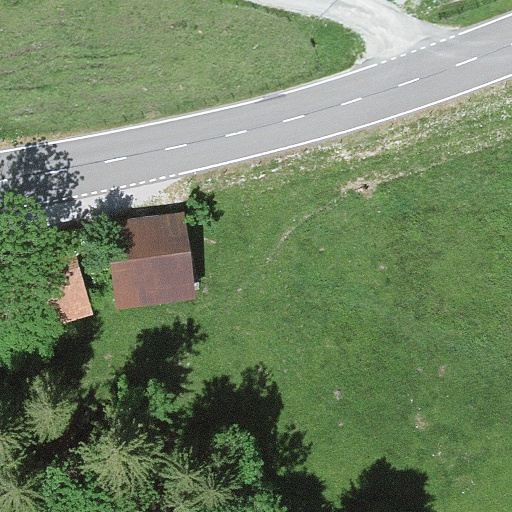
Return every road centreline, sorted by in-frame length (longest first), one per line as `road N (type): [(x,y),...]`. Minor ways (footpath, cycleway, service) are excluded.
road 1 (tertiary): [(0,179),(235,132),(511,41)]
road 2 (track): [(435,70),(410,40),(316,0)]
